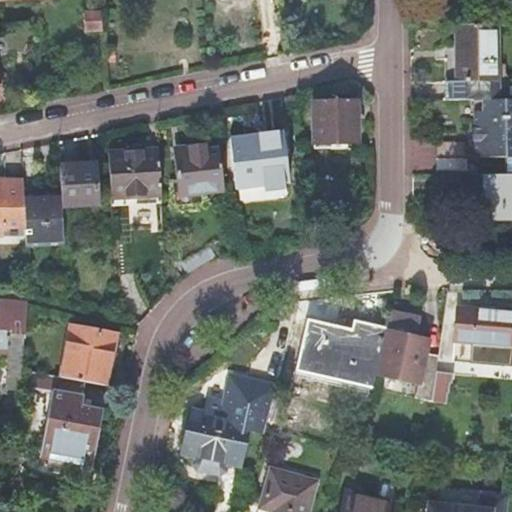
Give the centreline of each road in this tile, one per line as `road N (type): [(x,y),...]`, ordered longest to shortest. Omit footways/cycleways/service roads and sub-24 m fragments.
road 1 (residential): [(389,64),(391,246),(252,277),(200,311),(164,359),(129,511)]
road 2 (residential): [(0,140),(389,64)]
